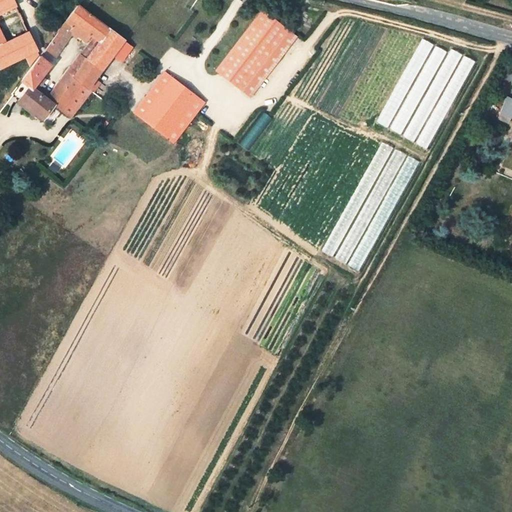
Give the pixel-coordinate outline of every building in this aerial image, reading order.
[(0,0),(0,12),(14,6),(11,0),(0,0)] [(195,11),(201,0),(190,0),(187,5),(195,11)] [(56,31),(58,32),(65,37),(70,29),(78,18),(85,10),(78,4),(56,31)] [(100,80),(94,76),(112,53),(124,39),(85,10),(78,18),(70,29),(85,40),(97,36),(100,39),(71,74),(90,88),(93,90),(100,80)] [(263,12),(216,70),(242,91),(289,33),(263,12)] [(339,33),(350,39),(360,21),(349,15),(339,33)] [(17,35),(5,42),(0,44),(0,72),(2,77),(29,64),(33,62),(39,54),(22,22),(17,24),(17,35)] [(46,49),(54,54),(65,37),(58,32),(46,49)] [(289,33),(242,91),(250,97),(296,39),(289,33)] [(85,40),(69,64),(65,70),(71,74),(100,39),(97,36),(85,40)] [(377,123),(429,149),(474,59),(451,48),(449,51),(420,37),(377,123)] [(121,59),(131,45),(124,39),(112,53),(121,59)] [(28,85),(33,88),(51,62),(39,54),(33,62),(19,79),(22,81),(28,85)] [(65,70),(64,72),(46,97),(53,102),(71,115),(90,88),(71,74),(65,70)] [(206,104),(164,71),(132,111),(174,144),(206,104)] [(28,85),(18,98),(42,117),(53,102),(46,97),(36,89),(33,88),(28,85)] [(509,116),(511,109),(511,98),(505,95),(498,112),(509,116)] [(361,272),(418,160),(380,140),(323,252),(361,272)]
